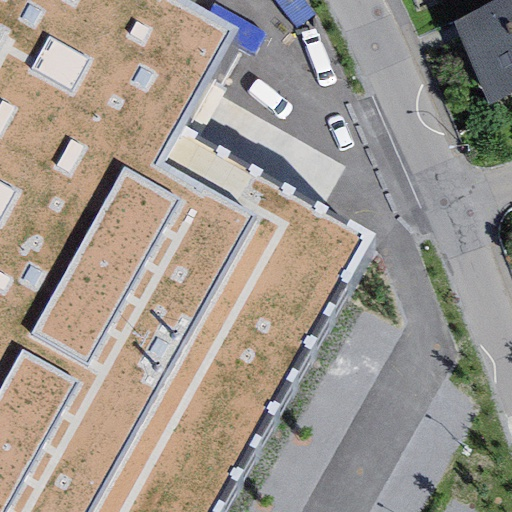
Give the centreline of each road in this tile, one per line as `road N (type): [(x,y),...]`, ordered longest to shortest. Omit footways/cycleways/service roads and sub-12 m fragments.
road 1 (residential): [(360,0),(457,203)]
road 2 (residential): [(457,203),(511,343)]
